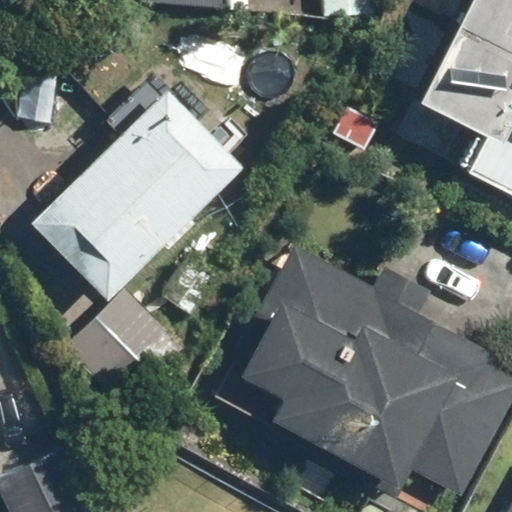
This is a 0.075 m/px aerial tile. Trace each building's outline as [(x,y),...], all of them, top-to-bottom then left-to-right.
[(384,0),(317,0),(317,20),(384,21),(384,0)] [(511,0),(464,0),(418,90),(499,132),(511,107),(511,0)] [(165,81),(29,214),(106,292),(164,235),(168,239),(194,214),(190,210),(242,159),(165,81)] [(387,114),(347,87),(322,123),(363,150),(387,114)] [(373,283),(295,241),(233,354),(244,361),(241,367),(283,390),(272,411),(397,479),(407,461),(461,491),(511,397),(511,373),(485,359),(492,347),(418,307),(430,285),(385,261),(373,283)] [(224,265),(192,244),(162,292),(194,313),(224,265)] [(185,343),(126,283),(65,341),(123,402),(185,343)] [(62,443),(0,474),(0,491),(10,511),(95,511),(97,511),(62,443)]
